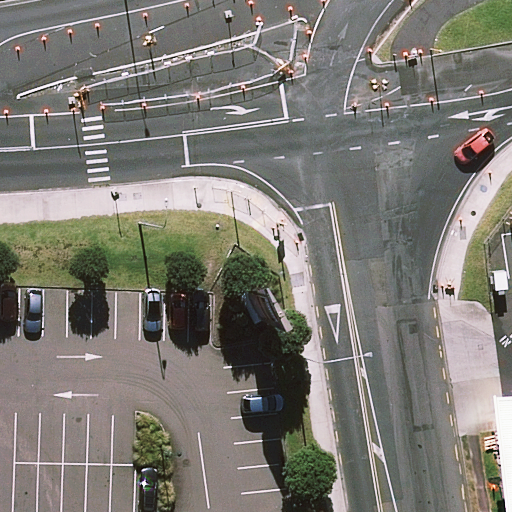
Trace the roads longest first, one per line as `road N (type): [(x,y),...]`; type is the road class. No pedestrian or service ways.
road 1 (tertiary): [(292,102),(212,126),(0,149)]
road 2 (tertiary): [(511,98),(460,142),(421,202),(373,331)]
road 3 (residential): [(373,331),(336,282),(292,102)]
road 4 (tertiary): [(0,49),(228,0)]
road 5 (tertiary): [(511,67),(292,102)]
road 6 (residential): [(405,511),(373,331)]
